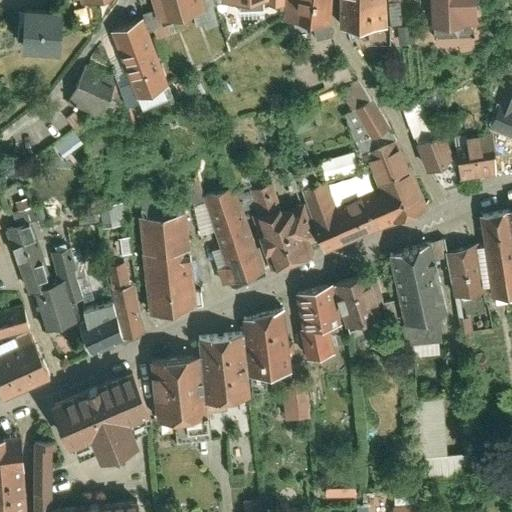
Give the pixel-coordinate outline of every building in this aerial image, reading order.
[(56,0),(17,0),(16,37),(55,39),(56,0)] [(149,0),(152,9),(186,0),(149,0)] [(279,0),(279,13),(308,14),(312,33),(329,30),(326,15),(326,0),(279,0)] [(334,0),(336,21),(381,20),(380,0),(334,0)] [(395,0),(383,0),(384,17),(396,16),(395,0)] [(425,0),(426,17),(470,15),(469,0),(425,0)] [(161,75),(139,11),(108,22),(130,86),(161,75)] [(168,13),(151,18),(155,31),(173,26),(168,13)] [(62,98),(94,112),(112,73),(80,58),(62,98)] [(511,77),(503,74),(485,118),(511,129),(511,77)] [(386,120),(368,90),(348,102),(366,132),(386,120)] [(414,131),(425,160),(447,151),(435,122),(414,131)] [(99,126),(79,131),(85,153),(105,148),(99,126)] [(450,140),(454,173),(492,168),(486,126),(458,129),(459,139),(450,140)] [(318,247),(423,203),(396,138),(389,141),(387,134),(365,144),(367,150),(360,153),(374,185),(331,203),(319,175),(297,184),(308,212),(304,214),(318,247)] [(319,152),(324,171),(358,161),(353,142),(319,152)] [(169,180),(170,188),(172,204),(184,203),(189,201),(182,182),(180,177),(169,180)] [(269,177),(247,184),(257,221),(252,222),(260,251),(265,250),(268,264),(310,250),(304,232),(308,231),(296,194),(289,196),(288,193),(275,197),(269,177)] [(194,178),(182,182),(189,201),(200,197),(198,192),(194,178)] [(213,262),(220,280),(261,264),(230,183),(229,180),(198,192),(200,197),(221,259),(213,262)] [(133,193),(135,208),(129,208),(141,308),(198,301),(196,283),(188,284),(179,210),(173,211),(172,204),(170,188),(133,193)] [(21,192),(11,195),(14,206),(24,203),(21,192)] [(91,195),(58,202),(62,218),(81,213),(82,219),(95,216),(91,195)] [(118,198),(94,200),(96,220),(116,218),(115,214),(119,213),(118,198)] [(511,199),(502,201),(473,209),(478,238),(486,286),(486,289),(488,289),(489,298),(511,293),(511,199)] [(28,214),(0,224),(0,226),(22,286),(26,284),(51,275),(28,214)] [(398,317),(402,317),(402,350),(434,349),(433,309),(445,306),(441,293),(449,292),(441,244),(439,234),(427,236),(381,250),(398,317)] [(486,286),(478,238),(441,244),(449,292),(486,286)] [(77,288),(73,274),(83,271),(79,254),(68,257),(64,241),(46,246),(54,274),(51,275),(26,284),(37,323),(73,313),(67,291),(77,288)] [(121,256),(101,261),(117,332),(140,327),(129,279),(126,280),(121,256)] [(366,275),(363,266),(326,278),(339,316),(341,320),(377,308),(372,292),(379,290),(373,272),(366,275)] [(339,316),(326,278),(289,286),(298,352),(328,345),(323,319),(339,316)] [(106,294),(77,301),(83,326),(77,329),(87,348),(117,332),(112,315),(106,294)] [(18,298),(0,302),(0,330),(25,324),(18,298)] [(285,364),(279,306),(235,311),(237,325),(242,369),(285,364)] [(242,369),(237,325),(192,330),(193,348),(198,394),(222,392),(224,406),(246,403),(242,369)] [(0,394),(46,374),(25,326),(11,332),(13,337),(2,342),(0,336),(0,394)] [(198,394),(193,348),(144,353),(150,413),(167,411),(170,440),(203,436),(198,394)] [(127,363),(44,399),(63,442),(84,433),(94,455),(133,438),(123,416),(146,406),(127,363)] [(280,379),(282,411),(309,410),(308,377),(280,379)] [(438,391),(410,393),(414,483),(468,480),(466,450),(441,451),(438,391)] [(0,511),(22,511),(21,466),(17,427),(0,428),(0,511)] [(45,437),(29,437),(29,511),(45,511),(45,500),(45,437)] [(135,511),(134,492),(45,500),(45,511),(135,511)] [(392,511),(420,511),(420,494),(392,495),(392,511)]
